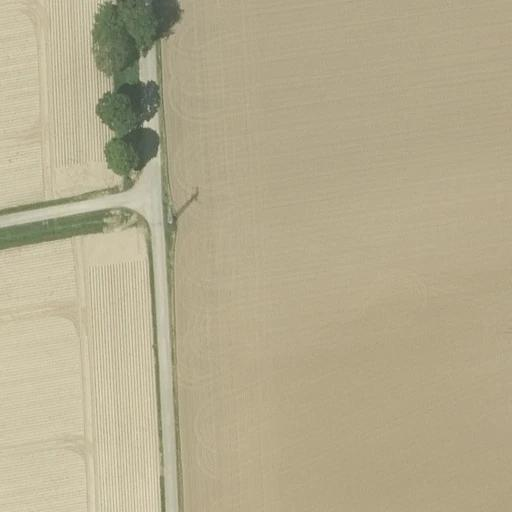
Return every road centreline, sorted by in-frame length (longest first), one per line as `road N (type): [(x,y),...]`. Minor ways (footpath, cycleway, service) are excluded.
road 1 (track): [(145,0),(173,511)]
road 2 (track): [(0,223),(157,195)]
